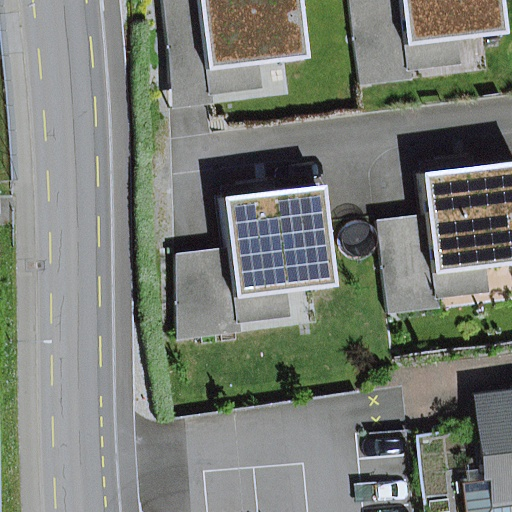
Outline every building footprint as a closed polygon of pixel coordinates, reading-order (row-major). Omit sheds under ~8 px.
[(207,67),(198,0),(161,0),(170,109),(211,104),(207,67)] [(198,0),(207,67),(304,56),(297,0),(198,0)] [(406,47),(400,0),(346,0),(358,87),(410,80),(406,47)] [(400,0),(406,47),(503,36),(498,0),(400,0)] [(426,215),(432,270),(511,261),(511,162),(421,173),(426,215)] [(227,251),(233,296),(330,285),(318,187),(221,199),(227,251)] [(432,270),(426,215),(374,221),(385,315),(437,309),(432,270)] [(233,296),(227,251),(171,255),(172,344),(237,335),(233,296)] [(511,511),(511,390),(470,396),(483,511),(511,511)]
